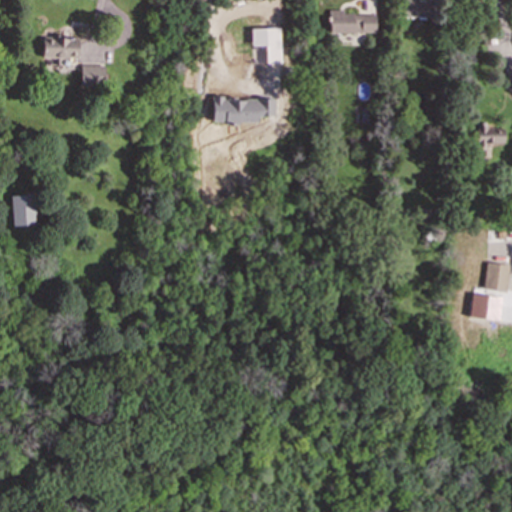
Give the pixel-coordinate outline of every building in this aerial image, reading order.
[(400,0),(400,17),(436,16),(435,0),(400,0)] [(374,14),(342,14),(342,9),(328,10),(328,32),(374,32),(374,14)] [(77,58),(77,36),(41,35),(41,57),(77,58)] [(79,85),(104,86),(105,63),(80,62),(79,85)] [(211,123),(257,122),(256,116),(273,116),(273,97),(210,98),(211,123)] [(503,143),(502,128),(487,128),(487,123),(475,123),(476,159),(486,158),(486,143),(503,143)] [(11,225),(34,224),(33,194),(9,195),(11,225)] [(508,266),(486,261),(480,287),(503,292),(508,266)]
